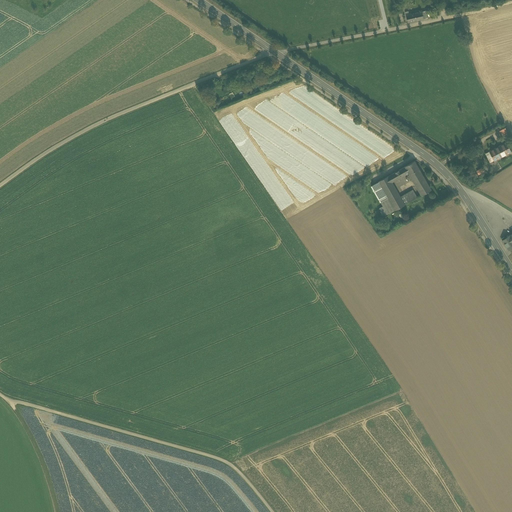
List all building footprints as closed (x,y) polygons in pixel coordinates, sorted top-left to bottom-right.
[(406,15),(407,23),(424,19),(422,12),(406,15)] [(489,151),(494,160),(511,152),(510,152),(506,143),(494,149),(489,151)] [(485,153),(490,162),(494,160),(489,151),(485,153)] [(409,173),(417,187),(426,182),(414,161),(405,166),(409,173)] [(398,170),(402,177),(409,173),(405,166),(398,170)] [(395,172),(388,176),(392,182),(399,178),(395,172)] [(388,176),(378,182),(389,201),(395,210),(404,204),(400,197),(392,182),(388,176)] [(387,214),(395,210),(389,201),(378,182),(371,186),(383,206),(387,214)] [(426,182),(417,187),(421,195),(430,189),(426,182)] [(404,204),(417,197),(413,190),(400,197),(404,204)] [(379,208),(384,216),(387,214),(383,206),(379,208)] [(511,247),(511,238),(510,236),(506,238),(505,237),(503,239),(502,240),(503,241),(502,242),(508,250),(509,250),(511,247)]
